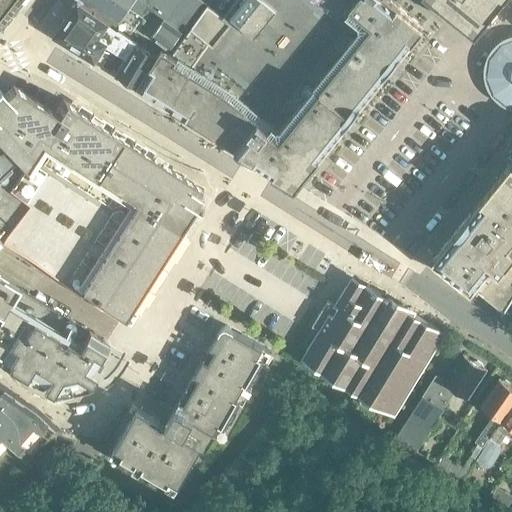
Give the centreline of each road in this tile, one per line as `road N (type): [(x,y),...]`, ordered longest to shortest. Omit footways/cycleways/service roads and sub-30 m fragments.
road 1 (residential): [(11,45),(245,174)]
road 2 (residential): [(140,346),(245,174)]
road 3 (residential): [(410,280),(245,174)]
road 4 (residential): [(511,347),(410,280)]
